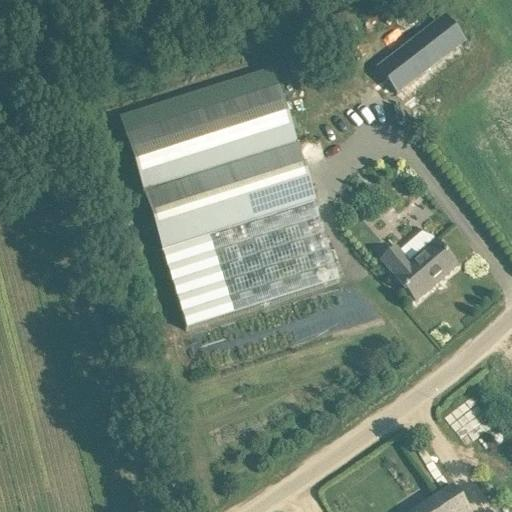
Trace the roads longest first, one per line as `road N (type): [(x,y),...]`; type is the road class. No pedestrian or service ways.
road 1 (unclassified): [(148,511),(25,0)]
road 2 (unclassified): [(257,511),(420,401),(511,316)]
